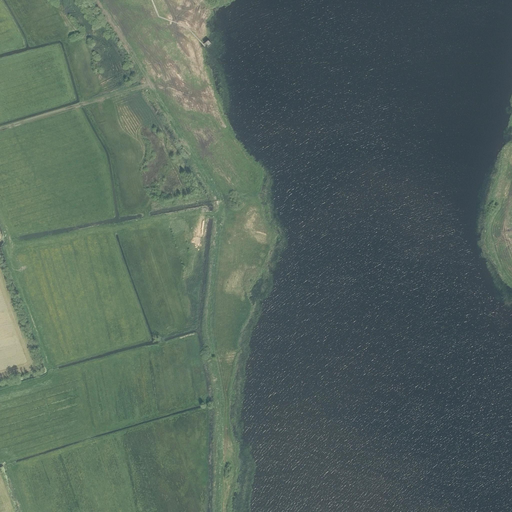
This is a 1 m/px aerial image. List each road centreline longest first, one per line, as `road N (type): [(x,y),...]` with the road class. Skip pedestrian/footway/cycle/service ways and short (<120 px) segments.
road 1 (track): [(0,213),(51,373),(0,392)]
road 2 (track): [(9,247),(207,213)]
